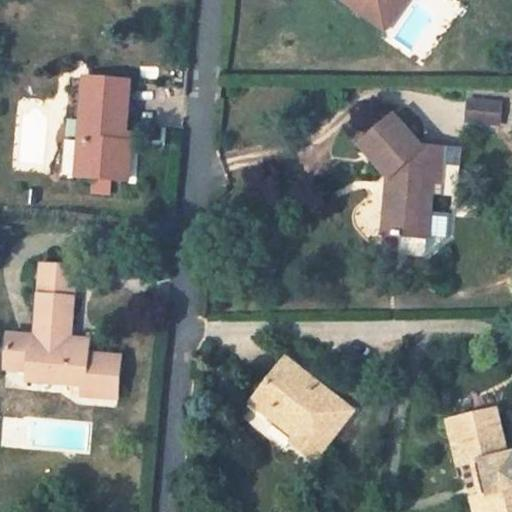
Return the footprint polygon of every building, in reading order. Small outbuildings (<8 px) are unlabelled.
[(342,0),(361,13),(370,0),(382,0),(387,3),(389,0),(342,0)] [(389,0),(387,3),(382,0),(370,0),(361,13),(384,29),(404,0),(389,0)] [(124,135),(129,83),(85,79),(80,141),(86,141),(83,177),(127,180),(129,144),(124,143),(124,135)] [(467,123),(500,126),(501,105),(470,101),(467,123)] [(429,214),(430,196),(433,167),(442,168),(443,152),(422,150),(394,118),(362,147),(389,179),(395,185),(395,193),(388,193),(384,234),(394,235),(393,237),(400,237),(398,256),(425,258),(447,240),(448,215),(429,214)] [(83,177),(86,141),(80,141),(77,176),(83,177)] [(455,153),(443,152),(442,168),(433,167),(430,196),(451,197),(455,153)] [(120,358),(88,356),(89,342),(80,341),(76,346),(66,345),(59,337),(59,327),(67,319),(69,299),(74,300),(76,269),(42,266),(37,337),(10,336),(6,370),(29,371),(50,373),(49,383),(84,386),(83,396),(100,397),(101,389),(118,391),(120,358)] [(71,340),(73,320),(67,319),(59,327),(59,337),(66,345),(76,346),(80,341),(71,340)] [(294,368),(286,361),(258,396),(274,408),(276,409),(302,429),(290,443),(315,462),(353,413),(303,374),(294,368)] [(298,364),(294,368),(303,374),(306,370),(298,364)] [(50,373),(29,371),(29,381),(49,383),(50,373)] [(118,391),(101,389),(100,397),(117,398),(118,391)] [(274,408),(258,396),(251,405),(267,417),(274,408)] [(290,443),(302,429),(276,409),(268,418),(272,438),(286,449),(290,443)] [(497,411),(451,422),(462,468),(474,466),(481,464),(489,494),(481,496),(485,511),(511,511),(511,455),(508,457),(497,411)] [(474,466),(481,496),(489,494),(481,464),(474,466)] [(474,511),(485,511),(481,496),(471,498),(474,511)]
